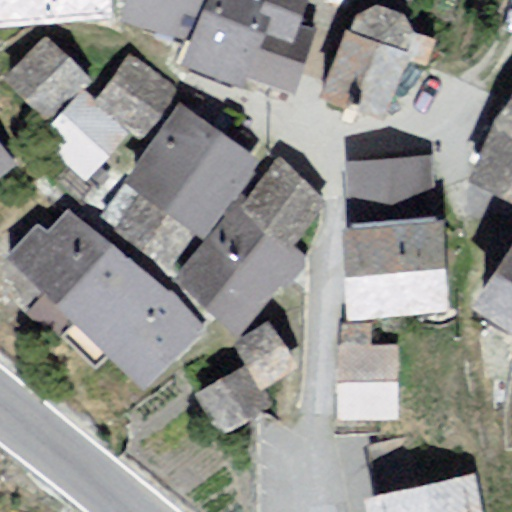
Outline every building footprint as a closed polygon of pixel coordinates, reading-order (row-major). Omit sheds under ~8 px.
[(103,0),(0,0),(0,21),(104,17),(103,0)] [(135,0),(128,22),(189,43),(182,65),(247,88),(264,38),(294,48),(310,0),(135,0)] [(350,37),(324,101),(388,127),(415,62),(410,60),(415,47),(408,24),(380,13),(360,24),(354,39),(350,37)] [(82,81),(43,42),(6,78),(45,117),(82,81)] [(137,69),(104,111),(143,141),(176,99),(137,69)] [(85,100),(45,141),(87,181),(127,140),(85,100)] [(254,165),(178,110),(126,181),(196,232),(203,237),(254,165)] [(511,123),(507,130),(490,188),(511,198),(511,123)] [(0,151),(0,172),(10,165),(0,151)] [(327,203),(276,164),(241,209),(292,248),(327,203)] [(427,172),(359,175),(362,221),(430,217),(427,172)] [(196,232),(126,181),(95,229),(160,290),(196,232)] [(237,207),(175,279),(240,334),(302,262),(241,209),(237,207)] [(39,230),(10,261),(142,384),(197,325),(160,290),(95,229),(77,212),(51,240),(39,230)] [(439,232),(353,236),(357,317),(443,313),(439,232)] [(511,264),(481,310),(511,330),(511,264)] [(244,369),(201,395),(222,430),(265,404),(256,389),(294,366),(267,321),(228,345),(244,369)] [(396,356),(348,356),(348,419),(396,419),(396,356)] [(475,511),(471,488),(375,506),(376,511),(475,511)]
